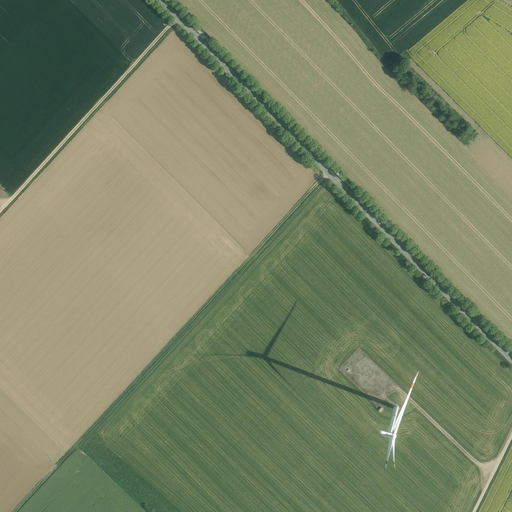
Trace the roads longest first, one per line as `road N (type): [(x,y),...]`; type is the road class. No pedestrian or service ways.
road 1 (tertiary): [(160,0),(511,359)]
road 2 (track): [(328,173),(14,511)]
road 3 (track): [(177,17),(0,211)]
road 4 (track): [(493,472),(395,388)]
